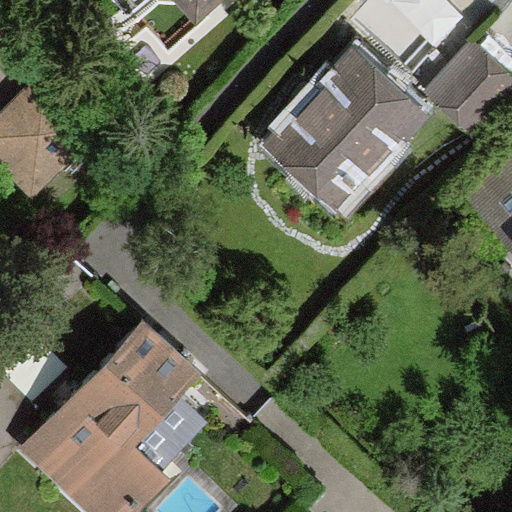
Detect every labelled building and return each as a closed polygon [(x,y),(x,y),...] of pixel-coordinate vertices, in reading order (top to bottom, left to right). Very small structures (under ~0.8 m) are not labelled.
[(511,72),(478,41),(435,88),(474,126),(511,83),(511,72)] [(359,47),(275,138),(338,196),(422,104),(359,47)] [(44,63),(4,102),(46,145),(87,106),(44,63)] [(511,184),(490,204),(511,229),(511,184)] [(142,316),(29,440),(106,511),(126,511),(165,471),(130,439),(196,367),(142,316)]
